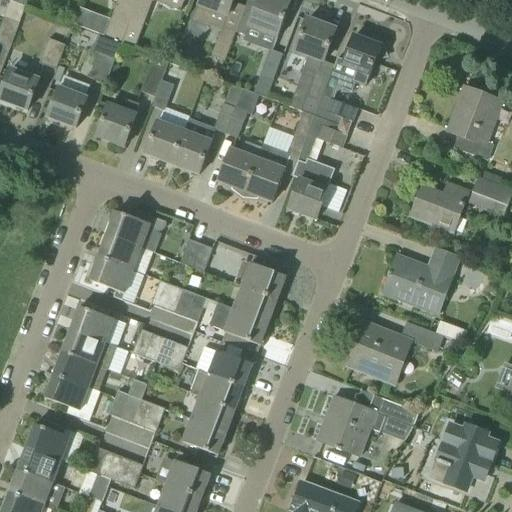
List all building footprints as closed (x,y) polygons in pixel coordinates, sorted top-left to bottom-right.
[(118,0),(104,38),(122,44),(138,0),(118,0)] [(154,2),(148,0),(138,0),(122,44),(136,50),(154,2)] [(208,26),(211,18),(214,12),(228,18),(234,0),(201,0),(194,21),(208,26)] [(290,5),(279,1),(276,0),(259,0),(259,3),(251,0),(249,0),(237,34),(246,38),(249,28),(279,39),(287,19),(285,18),(290,5)] [(5,20),(0,31),(0,45),(11,50),(20,25),(5,20)] [(308,20),(307,22),(296,52),(324,63),(336,31),(308,20)] [(223,28),(222,31),(212,57),(225,62),(236,33),(223,28)] [(332,74),(355,83),(366,87),(381,47),(355,38),(346,62),(338,59),(332,74)] [(40,65),(57,71),(66,47),(49,40),(40,65)] [(283,56),(273,52),(270,51),(260,78),(274,83),(283,56)] [(90,80),(106,86),(116,61),(99,55),(90,80)] [(141,94),(156,99),(162,83),(165,75),(169,65),(154,59),(150,69),(141,94)] [(11,71),(0,99),(0,101),(28,112),(40,82),(11,71)] [(306,99),(321,104),(324,97),(331,78),(316,72),(306,99)] [(162,83),(156,99),(153,108),(165,113),(174,87),(162,83)] [(215,132),(226,136),(243,91),(231,86),(224,106),(214,130),(190,121),(185,133),(173,166),(200,177),(212,143),(211,143),(215,132)] [(48,119),(76,130),(88,100),(60,89),(48,119)] [(259,97),(243,91),(226,136),(238,140),(247,115),(252,116),(259,97)] [(464,92),(449,131),(460,135),(454,150),(488,163),(494,147),(487,144),(501,106),(464,92)] [(316,118),(340,127),(343,120),(353,124),(358,110),(324,97),(321,104),(316,118)] [(97,138),(125,148),(137,117),(136,117),(140,106),(128,101),(124,112),(109,107),(97,138)] [(302,155),(309,137),(316,118),(304,114),(290,151),(302,155)] [(340,127),(316,118),(309,137),(319,141),(342,150),(347,137),(338,133),(340,127)] [(347,137),(353,124),(343,120),(340,127),(338,133),(347,137)] [(173,166),(185,133),(158,123),(146,156),(173,166)] [(319,141),(309,137),(302,155),(299,162),(309,166),(319,141)] [(264,146),(258,161),(246,194),(273,204),(291,156),(264,146)] [(258,161),(242,154),(231,150),(219,184),(246,194),(258,161)] [(309,166),(299,162),(293,178),(301,181),(290,211),(317,221),(328,191),(334,175),(309,166)] [(505,218),(511,198),(511,191),(479,179),(470,205),(505,218)] [(470,193),(449,185),(444,197),(423,189),(411,219),(454,235),(470,193)] [(149,231),(155,233),(157,234),(158,234),(160,234),(161,233),(163,232),(164,231),(165,230),(166,229),(168,224),(138,213),(137,213),(136,213),(135,213),(134,214),(133,215),(131,219),(116,213),(107,237),(142,250),(149,231)] [(107,237),(99,259),(134,272),(142,250),(107,237)] [(190,241),(181,265),(193,269),(202,246),(190,241)] [(202,246),(193,269),(204,274),(213,250),(202,246)] [(390,278),(383,296),(439,317),(454,277),(453,276),(460,258),(437,249),(429,269),(397,257),(389,278),(390,278)] [(123,302),(134,272),(99,259),(90,282),(116,292),(114,298),(123,302)] [(252,265),(243,288),(278,302),(287,278),(252,265)] [(163,311),(172,287),(161,282),(152,306),(163,311)] [(184,291),(172,287),(163,311),(175,315),(184,291)] [(243,288),(234,311),(269,324),(278,302),(243,288)] [(196,296),(184,291),(175,315),(187,319),(196,296)] [(196,296),(187,319),(198,324),(208,300),(196,296)] [(210,328),(225,334),(260,347),(269,324),(234,311),(219,305),(210,328)] [(71,331),(106,345),(115,322),(80,308),(71,331)] [(407,324),(402,338),(367,325),(357,353),(354,352),(348,368),(396,386),(412,345),(438,355),(445,338),(407,324)] [(71,331),(63,354),(98,367),(109,371),(118,349),(106,345),(71,331)] [(145,360),(154,336),(142,331),(133,355),(145,360)] [(154,336),(145,360),(156,364),(165,340),(154,336)] [(168,368),(177,345),(165,340),(156,364),(168,368)] [(177,345),(168,368),(180,373),(189,349),(177,345)] [(253,366),(239,360),(218,352),(209,376),(244,389),(253,366)] [(63,354),(54,376),(89,390),(98,367),(63,354)] [(201,398),(236,412),(244,389),(209,376),(199,372),(191,394),(201,398)] [(89,390),(54,376),(46,400),(81,413),(89,390)] [(129,397),(130,397),(142,402),(148,387),(134,381),(129,397)] [(110,416),(121,421),(130,397),(129,397),(119,393),(110,416)] [(142,402),(130,397),(121,421),(133,425),(142,402)] [(201,398),(192,421),(227,434),(236,412),(201,398)] [(372,413),(356,407),(335,399),(318,442),(337,449),(337,450),(341,452),(342,451),(360,458),(371,430),(383,434),(389,420),(414,429),(419,414),(378,398),(372,413)] [(145,430),(154,406),(142,402),(133,425),(145,430)] [(165,410),(154,406),(145,430),(156,434),(165,410)] [(227,434),(192,421),(183,444),(218,457),(227,434)] [(27,449),(62,463),(71,439),(36,426),(27,449)] [(491,442),(492,438),(466,428),(464,432),(451,427),(437,464),(450,469),(445,484),(467,492),(473,477),(484,482),(498,444),(491,442)] [(62,463),(27,449),(18,472),(53,485),(62,463)] [(100,477),(109,454),(97,449),(88,473),(98,477),(100,477)] [(120,458),(109,454),(100,477),(111,482),(120,458)] [(120,458),(111,482),(123,486),(132,463),(120,458)] [(176,462),(167,486),(202,499),(211,476),(176,462)] [(144,467),(132,463),(123,486),(135,491),(144,467)] [(53,485),(18,472),(10,494),(45,507),(56,511),(57,511),(65,489),(53,485)] [(100,477),(98,477),(90,499),(103,504),(111,482),(100,477)] [(291,511),(355,511),(358,505),(302,484),(291,511)] [(167,486),(159,508),(168,511),(197,511),(202,499),(167,486)] [(43,511),(45,507),(10,494),(3,511),(43,511)]
